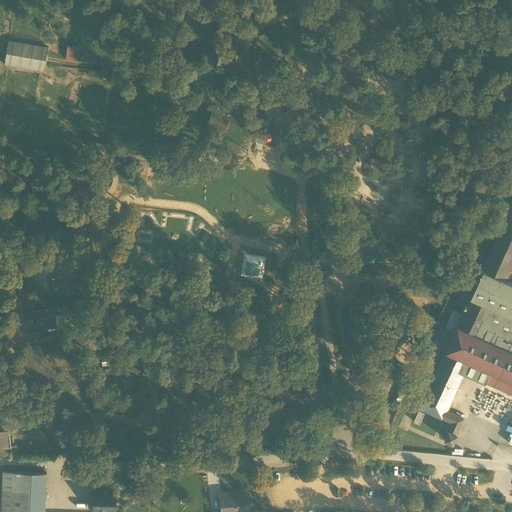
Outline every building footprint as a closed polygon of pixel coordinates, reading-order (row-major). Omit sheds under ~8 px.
[(187,51),(189,52),(191,51),(189,49),(191,48),(192,50),(194,49),(193,47),(193,46),(190,41),(183,46),(187,51)] [(8,42),(4,66),(44,73),(48,48),(8,42)] [(64,59),(76,60),(78,46),(65,45),(64,59)] [(217,70),(228,73),(233,53),(222,51),(217,70)] [(422,92),(425,104),(431,102),(428,90),(422,92)] [(209,124),(214,126),(218,113),(212,111),(209,124)] [(132,139),(134,145),(143,141),(140,135),(132,139)] [(511,204),(491,251),(511,260),(511,204)] [(511,283),(505,280),(511,263),(511,260),(491,251),(483,269),(465,308),(462,314),(455,331),(420,407),(441,417),(445,409),(446,410),(463,373),(511,395),(511,283)] [(456,304),(465,308),(483,269),(474,265),(456,304)] [(38,329),(58,327),(56,314),(60,313),(59,304),(63,301),(62,297),(45,299),(36,293),(34,294),(31,269),(18,271),(22,296),(13,297),(16,317),(25,316),(25,318),(37,316),(38,329)] [(173,280),(185,282),(186,271),(174,270),(173,280)] [(271,293),(251,296),(256,326),(275,323),(271,293)] [(77,295),(62,297),(63,301),(59,304),(60,313),(56,314),(58,327),(76,324),(74,311),(80,311),(77,295)] [(281,322),(275,323),(256,326),(251,296),(245,297),(245,298),(247,308),(251,337),(282,332),(281,322)] [(237,310),(247,308),(245,298),(236,299),(237,310)] [(446,327),(455,331),(462,314),(453,310),(446,327)] [(225,313),(228,332),(239,331),(235,311),(225,313)] [(44,348),(46,356),(57,354),(56,346),(44,348)] [(89,383),(90,396),(100,396),(99,382),(89,383)] [(396,401),(400,402),(407,386),(404,384),(396,401)] [(358,408),(362,421),(366,420),(362,406),(358,407),(358,406),(360,404),(364,403),(363,400),(356,401),(356,403),(347,405),(348,410),(358,408)] [(377,408),(379,417),(385,416),(382,401),(372,403),(373,409),(377,408)] [(298,416),(300,431),(320,430),(319,416),(330,414),(330,409),(320,411),(320,413),(317,414),(318,414),(298,416)] [(444,439),(452,443),(456,434),(463,418),(446,410),(445,409),(441,417),(448,420),(441,436),(444,438),(444,439)] [(0,411),(0,446),(11,447),(6,411),(0,411)] [(424,413),(419,411),(414,422),(419,424),(424,413)] [(109,449),(120,456),(129,445),(118,436),(109,449)] [(233,443),(234,452),(247,450),(246,441),(233,443)] [(3,471),(2,489),(28,490),(28,472),(3,471)] [(46,473),(28,472),(28,490),(32,491),(46,491),(46,473)] [(0,511),(30,511),(32,491),(28,490),(2,489),(0,511)] [(44,511),(46,491),(32,491),(30,511),(44,511)] [(92,510),(105,511),(114,511),(115,511),(116,495),(103,494),(103,493),(93,492),(92,510)] [(247,511),(246,492),(220,494),(222,511),(247,511)]
